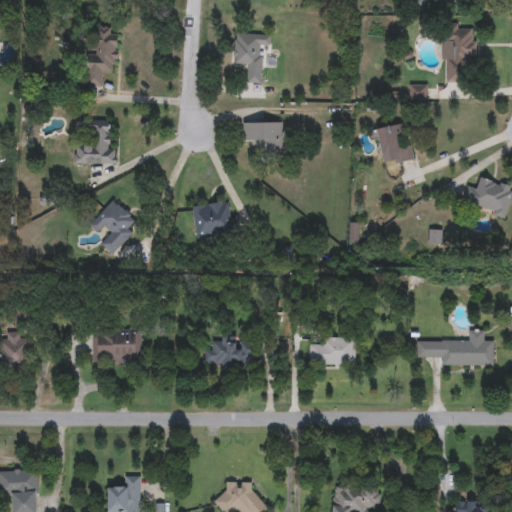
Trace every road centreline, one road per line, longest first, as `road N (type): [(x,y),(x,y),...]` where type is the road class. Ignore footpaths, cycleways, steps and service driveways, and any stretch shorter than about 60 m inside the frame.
road 1 (residential): [(511,419),(0,418)]
road 2 (residential): [(193,0),(191,116),(199,133)]
